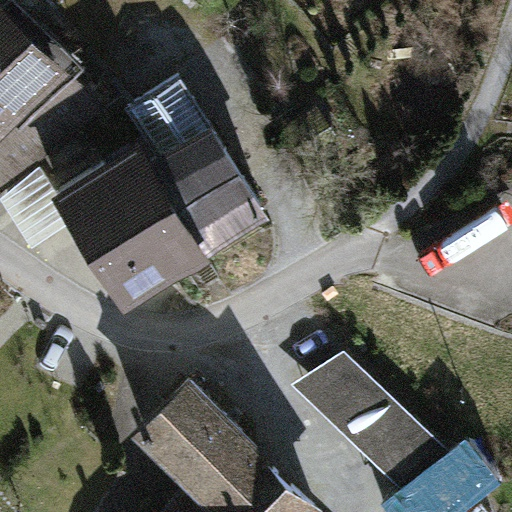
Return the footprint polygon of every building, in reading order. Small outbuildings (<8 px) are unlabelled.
[(8,0),(0,0),(0,179),(94,86),(8,0)] [(120,97),(209,243),(261,212),(167,64),(120,97)] [(138,132),(52,186),(122,297),(209,243),(138,132)] [(339,339),(282,373),(392,481),(439,450),(339,339)] [(323,511),(326,509),(181,365),(127,428),(181,475),(150,508),(153,511),(323,511)]
